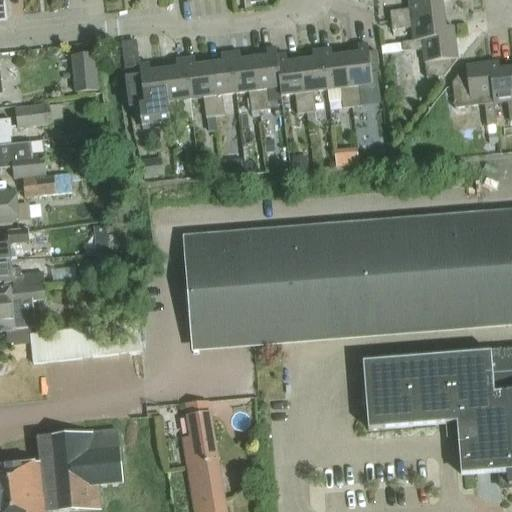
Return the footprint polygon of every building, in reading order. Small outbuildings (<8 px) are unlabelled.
[(391,23),(444,16),(442,3),(450,2),(449,0),(408,0),(410,11),(390,14),(391,23)] [(412,30),(414,43),(455,38),(453,29),(445,30),(444,16),(391,23),(392,33),(412,30)] [(455,38),(414,43),(402,45),(403,54),(423,51),(427,81),(445,79),(457,61),(458,61),(455,38)] [(123,64),(138,62),(135,40),(120,42),(123,64)] [(359,89),(373,87),(380,86),(378,77),(372,77),(368,47),(358,48),(359,56),(346,57),(352,110),(362,109),(359,89)] [(276,57),(277,57),(276,49),(266,50),(267,59),(254,61),(261,113),(270,112),(268,92),(280,91),(281,91),(276,57)] [(352,110),(346,57),(332,59),(331,51),(322,52),(327,93),(329,105),(342,104),(343,111),(352,110)] [(327,93),(322,52),(312,54),(314,63),(301,65),(307,116),(316,115),(314,94),(327,93)] [(261,113),(254,61),(241,63),(240,55),(230,56),(236,96),(249,95),(251,115),(261,113)] [(236,96),(230,56),(221,57),(222,66),(209,67),(216,119),(225,118),(222,98),(236,96)] [(307,116),(301,65),(287,67),(286,56),(277,57),(276,57),(281,91),(280,91),(281,99),(295,97),(298,117),(307,116)] [(77,94),(97,92),(93,57),(74,59),(77,94)] [(216,119),(209,67),(196,69),(195,60),(185,62),(190,102),(204,101),(206,120),(216,119)] [(190,102),(185,62),(176,63),(177,70),(163,72),(170,125),(179,124),(177,104),(190,102)] [(509,124),(511,124),(511,70),(499,72),(498,64),(489,66),(493,107),(494,107),(507,105),(509,124)] [(130,113),(137,112),(140,112),(142,132),(170,128),(170,125),(163,72),(150,74),(149,66),(125,69),(130,113)] [(493,107),(489,66),(466,69),(466,70),(452,86),(455,111),(484,107),(487,129),(497,128),(494,107),(493,107)] [(50,107),(15,112),(18,131),(52,127),(50,107)] [(316,115),(307,116),(308,125),(317,124),(316,115)] [(216,119),(206,120),(208,135),(217,133),(216,119)] [(0,148),(12,147),(11,139),(12,139),(10,122),(0,123),(0,148)] [(496,133),(488,134),(489,146),(497,145),(496,133)] [(275,155),(274,142),(264,142),(265,155),(275,155)] [(12,147),(0,148),(0,174),(2,175),(1,172),(14,170),(16,181),(24,180),(25,181),(47,178),(45,157),(33,159),(31,145),(12,147)] [(335,152),(337,170),(359,168),(358,151),(335,152)] [(292,159),(293,173),(308,172),(307,158),(292,159)] [(145,181),(152,180),(163,179),(161,160),(142,162),(145,181)] [(234,178),(244,177),(243,162),(233,162),(234,178)] [(71,175),(47,178),(25,181),(27,201),(73,195),(71,175)] [(0,226),(18,224),(15,193),(0,195),(0,226)] [(193,340),(387,325),(511,315),(511,226),(186,252),(193,340)] [(107,228),(94,229),(94,241),(107,241),(107,228)] [(8,243),(9,247),(18,246),(29,245),(28,232),(8,234),(8,243)] [(11,260),(9,247),(8,243),(2,244),(0,244),(0,264),(11,264),(11,260)] [(11,264),(0,264),(0,285),(13,284),(14,292),(44,288),(44,281),(43,275),(37,276),(22,278),(21,270),(12,271),(11,264)] [(32,346),(31,337),(30,332),(35,331),(32,304),(46,303),(44,288),(14,292),(0,293),(0,334),(6,333),(8,348),(32,346)] [(34,365),(142,353),(138,325),(31,337),(32,346),(34,365)] [(511,352),(363,365),(368,432),(457,424),(461,477),(499,474),(500,488),(511,487),(511,352)] [(184,405),(186,418),(190,439),(182,440),(194,511),(228,511),(210,402),(184,405)] [(40,465),(0,468),(0,511),(92,511),(101,511),(99,488),(124,486),(119,432),(37,439),(40,465)]
